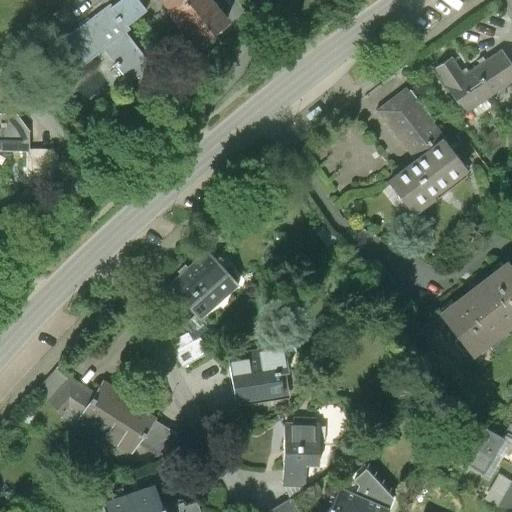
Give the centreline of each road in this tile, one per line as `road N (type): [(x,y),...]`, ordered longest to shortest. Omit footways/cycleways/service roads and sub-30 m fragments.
road 1 (residential): [(410,0),(289,88),(102,245)]
road 2 (unknown): [(41,309),(43,248),(73,181),(75,157),(23,80),(19,59),(84,0)]
road 3 (residential): [(102,245),(267,511)]
road 4 (residential): [(102,245),(0,353)]
